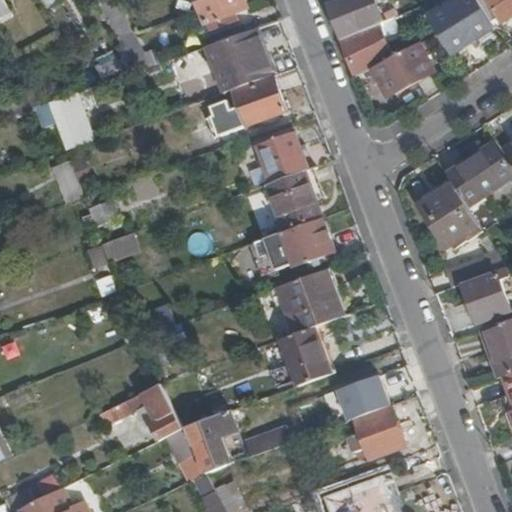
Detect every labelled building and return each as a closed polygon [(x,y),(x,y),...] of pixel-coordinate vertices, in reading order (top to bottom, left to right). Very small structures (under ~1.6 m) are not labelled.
[(112,0),(106,0),(98,4),(135,71),(137,73),(159,65),(154,51),(143,55),(112,0)] [(249,10),(245,0),(197,0),(210,33),(235,24),(233,16),(249,10)] [(338,0),(329,4),(343,40),(381,24),(399,17),(395,8),(381,14),(376,0),(338,0)] [(476,42),(496,29),(477,0),(462,0),(431,19),(441,34),(454,56),(476,42)] [(511,0),(488,0),(503,23),(511,17),(511,0)] [(343,40),(356,79),(374,69),(393,60),(381,24),(343,40)] [(258,30),(250,33),(257,52),(265,50),(258,30)] [(250,33),(207,48),(224,95),(274,77),(265,50),(257,52),(250,33)] [(393,60),(374,69),(389,99),(436,74),(421,45),(393,60)] [(105,77),(119,69),(115,61),(101,68),(105,77)] [(248,128),(287,113),(275,80),(236,95),(248,128)] [(7,104),(14,117),(42,107),(34,94),(7,104)] [(204,105),(206,112),(227,106),(223,95),(213,99),(214,101),(204,105)] [(204,103),(193,107),(195,116),(206,112),(204,105),(204,103)] [(7,104),(0,106),(0,122),(14,117),(7,104)] [(68,150),(76,147),(65,116),(57,119),(68,150)] [(305,172),(308,171),(295,133),(257,148),(262,161),(257,162),(258,167),(263,165),(270,185),(305,172)] [(511,173),(496,148),(450,178),(455,186),(469,206),(511,178),(511,173)] [(71,159),(54,166),(67,204),(85,198),(71,159)] [(321,220),(315,203),(305,172),(270,185),(269,185),(286,233),(321,220)] [(469,206),(455,186),(424,205),(433,220),(431,222),(448,249),(466,238),(482,228),(469,206)] [(108,226),(120,222),(112,202),(101,207),(108,226)] [(96,228),(92,216),(84,219),(88,231),(96,228)] [(336,254),(324,223),(284,237),(283,234),(257,244),(266,275),(294,265),(295,268),(336,254)] [(470,243),(486,233),(482,228),(466,238),(470,243)] [(135,234),(103,245),(109,262),(141,250),(135,234)] [(502,270),(508,268),(500,254),(448,272),(453,288),(502,270)] [(341,302),(330,270),(322,273),(333,304),(336,303),(341,302)] [(322,273),(278,289),(295,336),(315,329),(342,319),(336,303),(333,304),(322,273)] [(104,296),(118,291),(112,274),(98,279),(104,296)] [(511,310),(497,274),(464,286),(478,323),(511,310)] [(92,325),(108,318),(102,307),(86,314),(92,325)] [(511,319),(487,329),(499,361),(494,363),(499,377),(503,376),(511,372),(511,319)] [(295,336),(282,341),(298,387),(332,375),(321,345),(315,329),(295,336)] [(499,361),(487,329),(480,332),(492,363),(494,363),(499,361)] [(321,345),(332,375),(336,373),(326,343),(321,345)] [(55,376),(86,363),(79,349),(49,362),(55,376)] [(511,372),(503,376),(511,396),(511,372)] [(33,385),(7,396),(13,410),(38,398),(33,385)] [(185,430),(162,385),(145,393),(155,412),(160,422),(155,425),(153,426),(160,442),(175,435),(185,430)] [(352,405),(357,420),(390,408),(384,393),(352,405)] [(138,403),(136,398),(101,415),(104,420),(109,418),(112,423),(134,412),(131,407),(138,403)] [(402,421),(425,412),(421,401),(398,409),(402,421)] [(371,460),(407,448),(393,411),(357,424),(371,460)] [(160,422),(155,412),(150,414),(155,425),(160,422)] [(187,429),(185,430),(187,435),(206,472),(208,475),(230,466),(216,439),(236,431),(231,413),(187,429)] [(0,461),(13,455),(0,427),(0,461)] [(245,444),(250,459),(300,441),(295,429),(283,433),(282,431),(245,444)] [(187,435),(185,430),(175,435),(197,477),(206,472),(187,435)] [(8,501),(13,511),(17,511),(44,499),(64,489),(57,476),(8,501)] [(331,511),(394,511),(390,500),(392,499),(384,476),(326,498),(331,511)] [(233,482),(216,491),(227,511),(242,511),(247,510),(233,482)] [(70,511),(74,510),(64,489),(44,499),(17,511),(70,511)] [(102,511),(98,502),(77,511),(102,511)]
